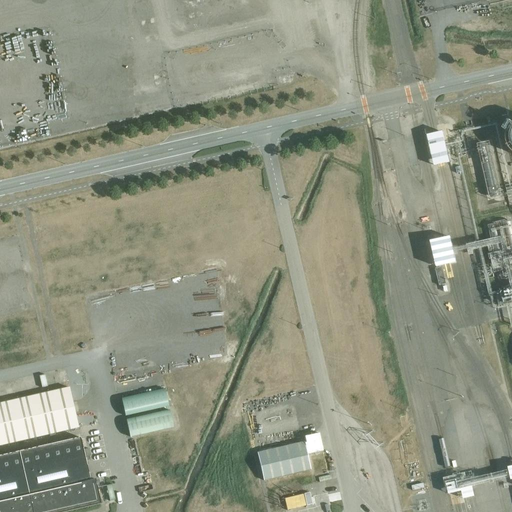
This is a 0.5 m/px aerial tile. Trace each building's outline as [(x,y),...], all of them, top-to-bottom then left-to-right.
[(461,252),(479,248),(482,247),(493,245),(491,240),(481,243),(461,158),(463,157),(460,143),(464,142),(463,136),(465,135),(465,133),(496,126),(510,187),(511,187),(497,124),(463,131),(463,133),(462,133),(462,134),(461,134),(462,141),(446,145),(447,148),(456,146),(478,244),(460,248),(454,249),(455,253),(461,252)] [(447,148),(446,145),(443,132),(434,134),(428,136),(434,166),(441,165),(450,163),(447,148)] [(490,141),(477,144),(489,200),(502,197),(490,141)] [(482,247),(479,248),(490,297),(491,297),(493,306),(497,309),(499,309),(500,309),(504,309),(505,312),(508,311),(511,327),(511,220),(488,226),(491,240),(493,245),(498,268),(493,269),(492,263),(486,265),(482,247)] [(431,242),(437,268),(457,263),(455,253),(454,249),(451,237),(431,242)] [(436,269),(439,286),(446,284),(443,267),(436,269)] [(102,323),(114,320),(107,294),(95,297),(102,323)] [(0,511),(66,511),(101,504),(95,479),(91,480),(81,438),(0,456),(0,446),(79,428),(69,387),(0,403),(0,511)] [(137,403),(122,406),(124,416),(139,413),(137,403)] [(304,442),(257,453),(264,481),(311,470),(304,442)] [(475,497),(471,477),(446,482),(449,495),(462,492),(464,500),(475,497)] [(303,494),(284,499),(287,510),(306,506),(303,494)]
